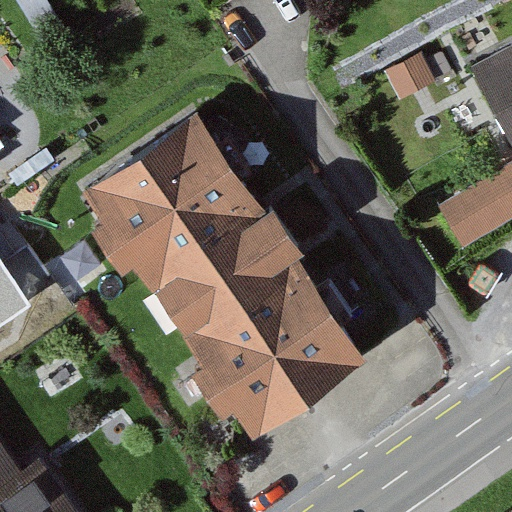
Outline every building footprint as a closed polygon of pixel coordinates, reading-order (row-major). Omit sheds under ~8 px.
[(511,49),(481,66),(511,124),(511,49)] [(196,114),(91,187),(154,277),(166,269),(203,322),(191,330),(254,420),(281,402),(290,404),(298,398),(298,390),(314,379),(323,380),(331,376),(331,367),(360,347),(292,250),(299,245),(271,205),(264,210),(196,114)] [(511,168),(511,167),(450,203),(468,234),(511,207),(511,168)] [(0,254),(0,301),(22,286),(0,254)] [(0,476),(0,511),(59,511),(54,505),(64,498),(38,462),(6,485),(0,476)]
